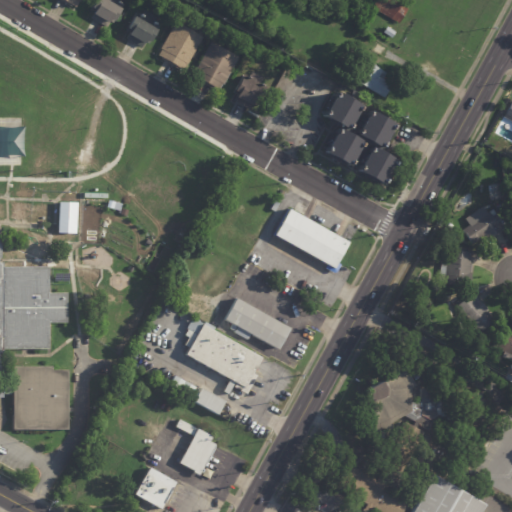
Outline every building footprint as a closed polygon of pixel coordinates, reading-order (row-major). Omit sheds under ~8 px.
[(58,0),(74,8),(78,0),(58,0)] [(110,22),(107,28),(90,19),(92,15),(90,14),(92,9),(89,7),(93,0),(119,0),(118,2),(122,4),(113,19),(115,20),(113,24),(110,22)] [(369,7),(373,0),(392,0),(407,9),(398,23),(369,7)] [(156,28),(147,44),(143,42),(140,48),(124,39),(126,35),(123,34),(126,30),(123,28),(132,11),(141,16),(144,11),(155,17),(152,22),(158,25),(156,28)] [(406,19),(412,22),(408,29),(403,25),(406,19)] [(186,29),(201,37),(185,64),(184,64),(181,70),(178,69),(178,70),(159,59),(160,57),(157,55),(160,50),(159,49),(174,22),(186,29)] [(386,27),(394,32),(390,38),(382,33),(386,27)] [(384,49),(380,55),(369,49),(374,40),(385,46),(384,49)] [(235,56),(220,83),(219,83),(216,89),(213,87),(211,89),(193,79),(194,77),(191,75),(194,69),(193,69),(208,41),(235,56)] [(368,63),(384,72),(381,79),(390,84),(382,97),(350,79),(361,59),(368,63)] [(255,86),(262,90),(255,105),(251,104),(249,109),(232,101),(234,97),(233,96),(241,79),(255,86)] [(339,94),(359,105),(358,106),(359,107),(357,111),(356,110),(348,124),(349,124),(346,129),(345,130),(320,116),(321,114),(320,113),(322,109),(323,110),(331,96),(329,95),(331,92),(332,92),(333,91),(339,94)] [(511,101),(511,123),(509,129),(498,123),(510,100),(511,101)] [(391,123),(390,125),(391,126),(389,129),(381,143),(382,143),(379,148),(379,147),(378,148),(353,134),(354,132),(353,132),(355,128),(356,128),(363,115),(362,114),(364,110),(365,111),(366,109),(391,123)] [(348,165),(347,166),(347,165),(346,166),(321,152),(322,151),(321,150),(323,146),(324,146),(331,133),(330,132),(332,128),(333,129),(334,127),(359,141),(359,143),(357,147),(349,160),(350,161),(348,165)] [(22,160),(0,160),(0,129),(28,129),(28,160),(22,160)] [(376,150),(393,159),(392,161),(393,162),(391,165),(390,165),(383,179),(384,179),(381,184),(380,183),(380,184),(355,170),(356,168),(355,168),(357,164),(358,164),(365,151),(364,150),(366,146),(367,147),(368,145),(376,150)] [(277,204),(273,212),(269,210),(273,202),(277,204)] [(51,205),(50,221),(12,220),(12,203),(51,205)] [(301,217),(347,243),(336,263),(337,264),(333,271),(331,272),(329,272),(322,268),(324,264),(269,234),(283,208),(301,217)] [(502,227),(483,241),(480,238),(470,245),(460,231),(468,225),(464,219),(477,210),(482,216),(491,210),(502,227)] [(455,250),(470,253),(468,263),(470,263),(469,273),(470,273),(468,288),(442,283),(442,282),(437,281),(440,261),(444,262),(447,249),(455,250)] [(0,262),(1,262),(1,267),(44,267),(46,267),(46,293),(65,293),(65,322),(46,322),(46,349),(21,349),(1,349),(1,352),(0,352),(0,262)] [(52,272),(67,271),(67,281),(52,281),(52,272)] [(480,304),(486,310),(485,311),(492,320),(477,333),(453,306),(467,293),(472,299),(474,297),(480,304)] [(283,334),(275,349),(249,334),(246,339),(229,330),(232,325),(222,319),(233,298),(287,328),(283,334)] [(193,318),(201,323),(200,325),(260,358),(252,374),(257,376),(246,395),(232,387),(228,395),(223,392),(229,381),(184,355),(188,348),(184,346),(188,338),(184,336),(187,330),(186,329),(192,318),(193,318)] [(504,323),(511,326),(511,355),(492,347),(502,322),(504,323)] [(469,343),(472,350),(467,352),(464,346),(469,343)] [(11,366),(49,366),(50,369),(65,370),(66,429),(11,430),(11,366)] [(409,370),(411,374),(407,376),(411,385),(408,387),(408,402),(417,402),(416,388),(437,388),(439,409),(438,416),(432,417),(425,430),(417,426),(418,424),(416,423),(414,428),(421,432),(406,463),(386,453),(402,422),(411,426),(413,422),(401,416),(369,430),(367,399),(364,400),(362,387),(371,381),(373,384),(402,369),(404,372),(409,369),(409,370)] [(193,387),(187,398),(165,387),(171,376),(193,387)] [(221,405),(216,415),(192,402),(199,388),(223,401),(221,405)] [(476,435),(464,435),(464,394),(481,394),(481,435),(476,435)] [(197,473),(196,476),(190,472),(191,471),(176,463),(191,436),(174,427),(178,420),(209,436),(206,442),(211,445),(200,466),(201,466),(197,473)] [(405,503),(400,511),(378,511),(370,507),(366,511),(361,511),(360,511),(364,504),(333,486),(343,468),(344,469),(347,465),(374,481),(376,478),(385,484),(382,490),(405,503)] [(173,480),(145,468),(132,497),(160,509),(173,480)] [(409,511),(426,483),(424,482),(428,476),(477,505),(483,494),(511,510),(511,511),(409,511)]
